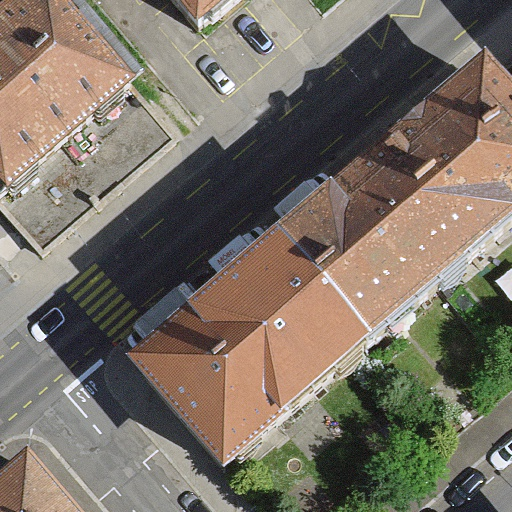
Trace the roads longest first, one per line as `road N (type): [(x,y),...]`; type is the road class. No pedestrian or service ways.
road 1 (secondary): [(458,0),(29,367)]
road 2 (residential): [(29,367),(156,511)]
